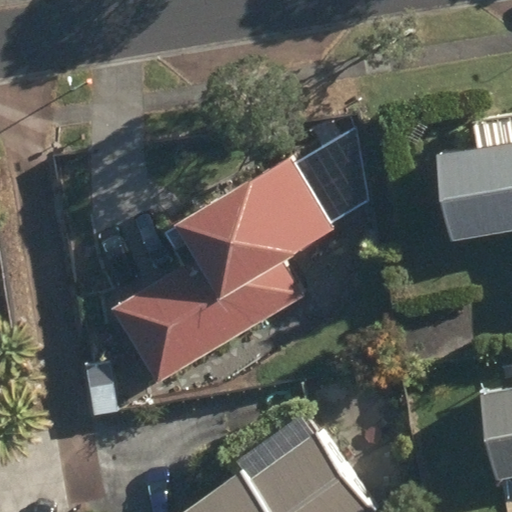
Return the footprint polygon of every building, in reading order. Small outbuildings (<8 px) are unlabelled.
[(511,227),(511,141),(437,156),(453,239),(511,227)] [(114,307),(158,382),(307,294),(286,258),(336,229),(332,222),(345,215),(336,166),(324,145),(296,161),(292,155),(248,181),(247,178),(175,219),(198,258),(114,307)] [(87,364),(96,416),(119,412),(114,383),(105,384),(101,361),(87,364)] [(511,475),(511,389),(482,393),(495,478),(511,475)] [(105,418),(110,454),(191,443),(187,408),(105,418)] [(370,511),(315,432),(247,479),(241,470),(180,511),(370,511)]
